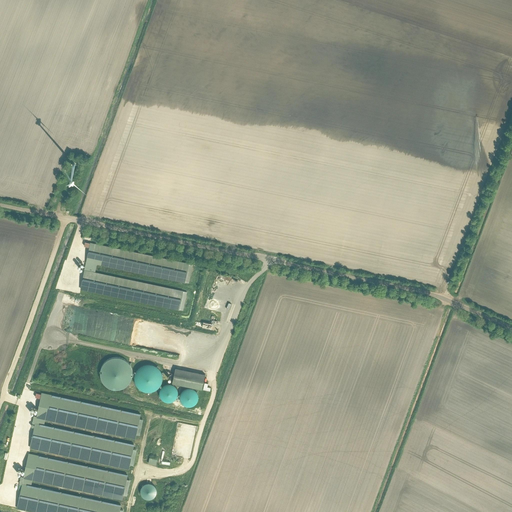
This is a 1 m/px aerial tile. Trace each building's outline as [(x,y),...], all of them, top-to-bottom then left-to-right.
[(187,261),(86,240),(76,285),(178,307),(182,288),(91,269),(93,260),(183,280),(187,261)] [(123,359),(118,356),(113,355),(108,355),(103,357),(98,362),(96,367),(96,372),(98,378),(100,381),(104,384),(108,386),(113,386),(116,385),(121,383),(125,379),(127,374),(127,366),(123,359)] [(151,363),(144,361),(139,362),(135,364),(131,369),(130,374),(131,379),(133,383),(136,386),(140,388),(145,388),(148,388),(152,385),(155,383),(157,378),(157,372),(154,366),(151,363)] [(200,370),(171,364),(169,378),(198,384),(200,370)] [(172,385),(170,382),(167,381),(163,381),(160,382),(158,384),(156,386),(156,388),(156,391),(157,394),(159,396),(162,398),(165,398),(168,398),(171,396),(173,393),(174,391),(173,388),(172,385)] [(191,389),(188,386),(185,385),(182,385),(180,386),(177,388),(176,390),(175,392),(175,395),(177,398),(179,400),(181,401),(184,402),(186,401),(190,399),(192,397),(192,395),(192,392),(191,389)] [(142,412),(44,391),(39,415),(136,438),(142,412)] [(139,443),(36,422),(31,445),(133,468),(139,443)] [(132,473),(29,449),(25,477),(125,497),(132,473)] [(157,465),(158,459),(150,457),(149,463),(157,465)] [(120,511),(123,502),(23,482),(18,507),(40,511),(120,511)] [(157,497),(156,483),(143,484),(144,498),(157,497)]
